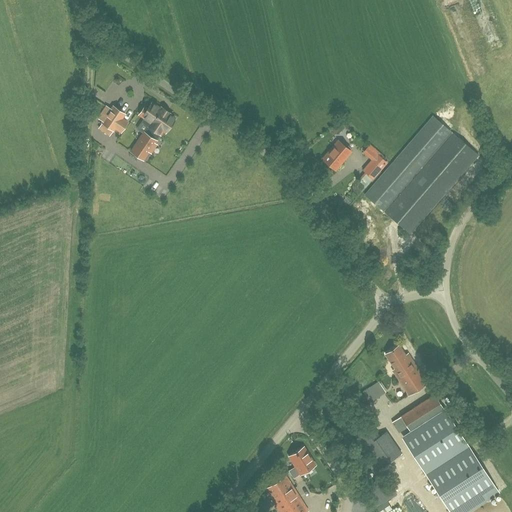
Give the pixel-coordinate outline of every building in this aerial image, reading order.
[(489,69),(486,59),(478,62),(482,72),(489,69)] [(119,80),(110,73),(106,79),(115,85),(119,80)] [(165,132),(175,118),(152,103),(147,109),(144,107),(139,114),(145,118),(142,122),(148,126),(131,151),(143,160),(149,152),(151,153),(157,144),(155,143),(156,141),(163,131),(165,132)] [(98,117),(103,121),(99,127),(110,135),(115,127),(121,132),(127,122),(121,118),(125,114),(114,106),(111,109),(106,106),(98,117)] [(365,195),(381,209),(449,130),(433,116),(365,195)] [(452,132),(384,211),(410,233),(478,155),(452,132)] [(338,141),(323,159),(335,170),(351,151),(338,141)] [(382,156),(370,145),(364,152),(365,152),(373,159),(363,170),(373,178),(386,163),(381,158),(382,156)] [(368,187),(374,181),(366,173),(360,180),(368,187)] [(395,369),(411,358),(408,354),(405,355),(399,345),(385,354),(395,369)] [(409,395),(427,383),(411,358),(395,369),(392,370),(409,395)] [(370,402),(385,393),(378,382),(363,392),(370,402)] [(434,393),(401,415),(413,434),(447,413),(434,393)] [(362,449),(376,468),(403,451),(390,432),(381,437),(368,417),(350,429),(362,449)] [(451,511),(464,511),(497,491),(451,419),(409,446),(451,511)] [(303,447),(289,456),(296,467),(289,471),(293,478),(300,474),(301,474),(315,465),(303,447)] [(289,481),(294,479),(291,473),(266,489),(280,511),(305,511),(308,511),(289,481)] [(376,507),(396,495),(384,476),(365,489),(376,507)]
